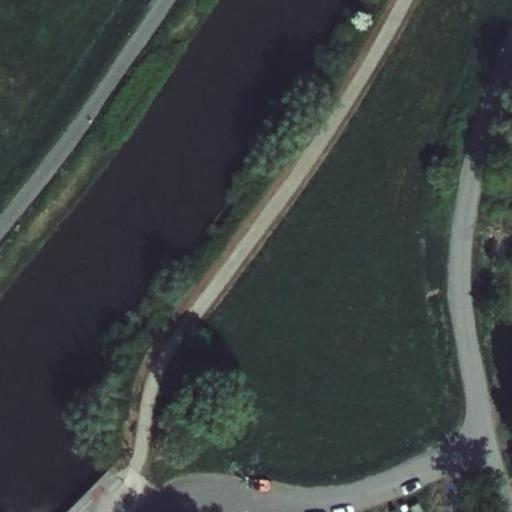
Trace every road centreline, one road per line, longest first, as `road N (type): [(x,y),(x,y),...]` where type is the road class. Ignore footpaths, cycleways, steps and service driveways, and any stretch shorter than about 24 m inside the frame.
road 1 (unclassified): [(511,55),(466,191),(457,256),(481,445)]
road 2 (unclassified): [(481,445),(337,498),(268,503),(224,491),(170,511)]
road 3 (unclassified): [(0,223),(162,0)]
